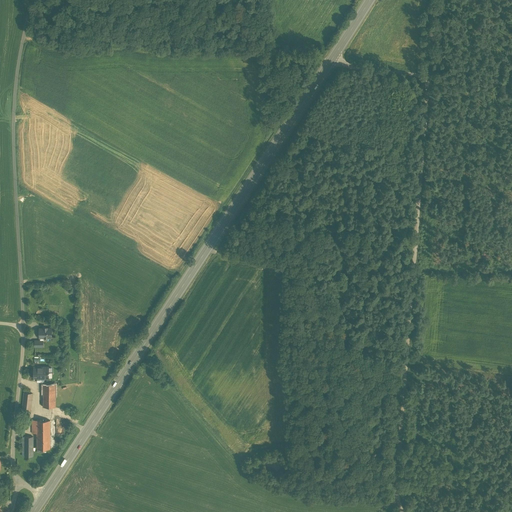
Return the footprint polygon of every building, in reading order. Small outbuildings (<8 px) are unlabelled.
[(55,329),(41,329),(41,339),(36,339),(36,348),(46,348),(46,340),(55,340),(55,329)] [(49,367),(34,368),(34,378),(37,378),(44,378),(49,378),(49,367)] [(60,385),(48,385),(47,407),(59,407),(60,385)] [(34,398),(24,397),(23,415),(33,415),(34,398)] [(53,421),(35,421),(35,437),(25,436),(24,456),(35,456),(35,448),(52,449),(53,421)]
